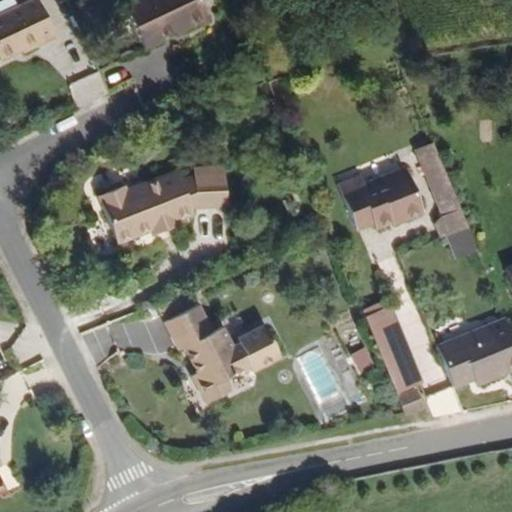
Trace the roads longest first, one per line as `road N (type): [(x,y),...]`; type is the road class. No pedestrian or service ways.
road 1 (secondary): [(161,511),(242,476),(511,426)]
road 2 (residential): [(0,209),(127,476),(135,511)]
road 3 (residential): [(0,175),(129,104)]
